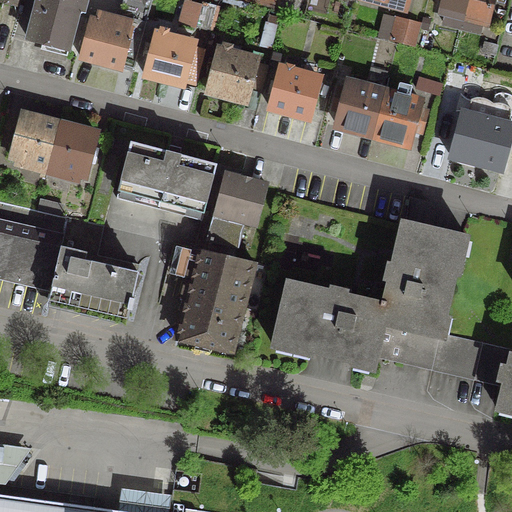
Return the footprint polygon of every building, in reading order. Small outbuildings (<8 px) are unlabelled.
[(40,43),(39,50),(64,56),(76,11),(81,12),(84,0),(35,0),(25,39),(40,43)] [(119,68),(131,71),(150,0),(120,0),(118,10),(132,13),(128,30),(114,26),(116,17),(96,12),(93,21),(90,20),(79,59),(118,69),(119,68)] [(236,0),(237,0),(272,9),(274,0),(236,0)] [(361,0),(403,11),(405,0),(361,0)] [(459,29),(466,0),(441,0),(439,13),(445,14),(442,24),(459,29)] [(491,0),(466,0),(459,29),(477,33),(479,23),(486,25),(491,0)] [(183,1),(177,24),(207,32),(214,6),(200,2),(199,6),(183,1)] [(412,47),(418,26),(395,20),(389,41),(412,47)] [(153,35),(146,33),(143,45),(150,46),(142,76),(181,86),(192,45),(164,37),(165,31),(159,30),(157,35),(153,34),(153,35)] [(216,50),(205,92),(244,103),(247,90),(259,93),(266,68),(254,64),(255,61),(227,53),(228,48),(222,46),(220,51),(216,50)] [(268,109),(307,119),(317,80),(289,73),(290,67),(284,66),(283,71),(278,70),(268,109)] [(414,80),(412,90),(437,96),(439,84),(429,82),(429,83),(414,80)] [(335,126),(371,136),(382,93),(346,83),(335,126)] [(407,146),(419,103),(382,93),(371,136),(407,146)] [(449,157),(475,164),(487,120),(461,113),(449,157)] [(22,161),(46,167),(57,124),(21,114),(10,157),(14,158),(13,164),(20,166),(22,161)] [(511,127),(487,120),(475,164),(499,171),(511,127)] [(83,176),(94,133),(57,124),(46,167),(70,173),(69,179),(77,181),(78,175),(83,176)] [(200,221),(215,165),(128,142),(115,192),(116,192),(114,199),(200,221)] [(253,225),(264,185),(224,175),(206,241),(234,249),(241,222),(253,225)] [(38,200),(36,210),(59,216),(61,206),(38,200)] [(97,226),(65,219),(61,238),(49,288),(45,307),(66,312),(68,305),(125,319),(127,310),(129,310),(132,299),(129,299),(137,267),(84,254),(86,243),(92,245),(97,226)] [(0,276),(49,288),(61,238),(0,223),(0,276)] [(383,301),(379,300),(378,304),(385,306),(381,323),(408,330),(438,336),(438,334),(461,237),(401,223),(383,301)] [(229,350),(251,262),(192,249),(180,297),(185,299),(175,338),(229,350)] [(372,366),(381,323),(385,306),(378,304),(286,283),(272,342),(372,366)] [(408,330),(402,360),(501,383),(509,353),(509,351),(438,334),(438,336),(408,330)] [(511,353),(509,353),(501,383),(495,404),(511,408),(511,353)] [(124,511),(0,495),(0,511),(124,511)]
